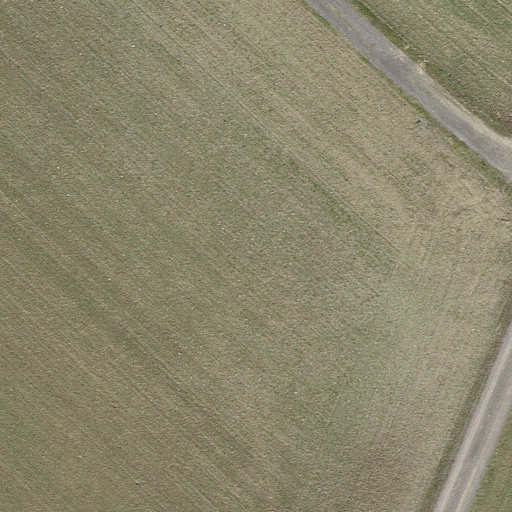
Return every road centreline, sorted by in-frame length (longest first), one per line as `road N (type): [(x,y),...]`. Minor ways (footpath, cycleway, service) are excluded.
road 1 (track): [(511,126),(372,0)]
road 2 (track): [(436,511),(511,346)]
